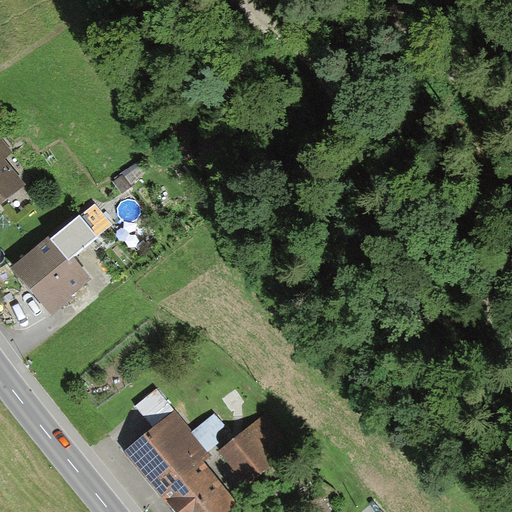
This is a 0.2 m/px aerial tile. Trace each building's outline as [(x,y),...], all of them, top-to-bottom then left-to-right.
[(0,199),(16,186),(0,167),(0,148),(2,146),(0,143),(0,199)] [(14,266),(48,310),(82,283),(62,258),(86,239),(72,221),(14,266)] [(126,404),(144,428),(171,409),(153,384),(126,404)] [(177,511),(217,511),(223,508),(193,468),(208,458),(177,416),(131,451),(177,511)] [(216,416),(194,434),(207,449),(228,431),(216,416)] [(243,490),(281,459),(256,429),(218,460),(243,490)]
